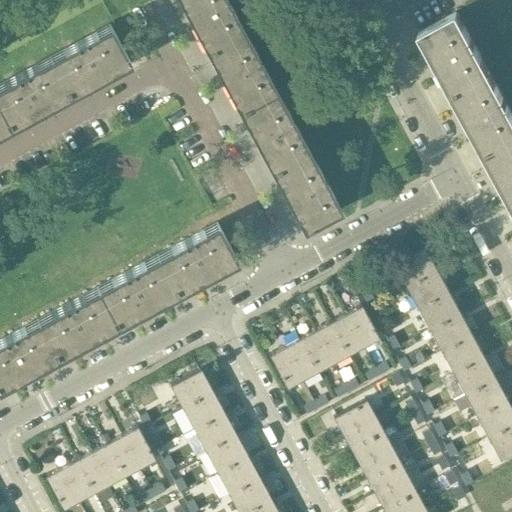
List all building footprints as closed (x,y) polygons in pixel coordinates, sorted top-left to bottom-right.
[(242,28),(226,0),(178,0),(204,48),(242,28)] [(456,11),(436,22),(418,31),(450,91),(488,71),(456,11)] [(109,24),(49,56),(69,94),(129,61),(109,24)] [(274,88),(242,28),(204,48),(229,94),(230,95),(237,108),(274,88)] [(49,56),(0,82),(0,108),(10,126),(21,120),(24,118),(69,94),(49,56)] [(511,135),(511,115),(488,71),(450,91),(483,151),(511,135)] [(307,148),(274,88),(237,108),(269,168),(307,148)] [(0,108),(0,131),(10,126),(0,108)] [(511,135),(483,151),(511,204),(511,135)] [(339,208),(307,148),(269,168),(302,228),(339,208)] [(216,222),(155,254),(175,292),(236,259),(216,222)] [(423,247),(393,263),(405,286),(436,270),(423,247)] [(155,254),(96,287),(116,324),(175,292),(155,254)] [(436,270),(405,286),(417,308),(447,291),(436,270)] [(96,287),(36,319),(56,356),(116,324),(96,287)] [(369,291),(362,295),(368,306),(375,302),(369,291)] [(447,291),(417,308),(428,329),(459,313),(447,291)] [(375,302),(368,306),(373,316),(381,312),(375,302)] [(360,304),(344,312),(362,345),(377,336),(360,304)] [(344,312),(329,320),(346,353),(362,345),(344,312)] [(459,313),(428,329),(440,351),(471,334),(459,313)] [(36,319),(0,338),(0,386),(56,356),(36,319)] [(329,320),(314,328),(332,361),(346,353),(329,320)] [(314,328),(299,337),(316,369),(332,361),(314,328)] [(392,334),(385,338),(391,349),(398,345),(392,334)] [(471,334),(440,351),(451,371),(482,355),(471,334)] [(299,337),(284,345),(301,378),(316,369),(299,337)] [(284,345),(268,353),(286,386),(301,378),(284,345)] [(404,355),(397,359),(402,370),(410,366),(404,355)] [(482,355),(451,371),(463,394),(494,377),(482,355)] [(383,362),(374,367),(378,375),(387,370),(383,362)] [(365,372),(369,380),(378,375),(374,367),(365,372)] [(199,368),(169,384),(181,407),(211,390),(199,368)] [(396,371),(389,375),(395,386),(402,382),(396,371)] [(416,377),(408,381),(414,392),(421,388),(416,377)] [(494,377),(463,394),(475,414),(505,398),(494,377)] [(355,382),(346,387),(350,395),(359,390),(355,382)] [(336,392),(340,398),(341,400),(350,395),(346,387),(336,392)] [(211,390),(181,407),(192,428),(223,411),(211,390)] [(322,395),(314,400),(318,408),(327,403),(322,395)] [(365,398),(332,416),(340,431),(373,413),(365,398)] [(511,410),(505,398),(475,414),(486,435),(511,421),(511,410)] [(411,399),(404,402),(410,413),(417,409),(411,399)] [(427,399),(420,403),(426,414),(433,410),(427,399)] [(304,406),(308,413),(318,408),(314,400),(304,406)] [(234,426),(247,420),(240,405),(227,411),(234,426)] [(417,409),(410,413),(415,424),(423,420),(417,409)] [(223,411),(192,428),(204,449),(234,432),(223,411)] [(146,413),(138,417),(143,426),(151,422),(146,413)] [(373,413),(340,431),(349,446),(381,429),(373,413)] [(439,420),(432,424),(438,435),(445,431),(439,420)] [(511,421),(486,435),(498,458),(511,450),(511,421)] [(136,425),(121,433),(139,466),(154,458),(136,425)] [(241,432),(248,444),(259,437),(251,426),(241,432)] [(381,429),(349,446),(357,461),(389,443),(381,429)] [(427,429),(420,433),(426,443),(433,439),(427,429)] [(246,454),(234,432),(204,449),(215,470),(246,454)] [(121,433),(106,441),(123,474),(139,466),(121,433)] [(155,433),(149,437),(155,448),(162,445),(155,433)] [(433,439),(426,443),(432,454),(439,450),(433,439)] [(106,441),(90,450),(108,482),(123,474),(106,441)] [(450,441),(443,445),(449,456),(456,452),(450,441)] [(389,443),(357,461),(366,478),(398,460),(389,443)] [(90,450),(74,458),(92,491),(108,482),(90,450)] [(257,475),(246,454),(215,470),(227,492),(257,475)] [(442,454),(434,458),(440,469),(447,465),(442,454)] [(168,455),(161,459),(167,470),(174,466),(168,455)] [(74,458),(59,466),(77,499),(92,491),(74,458)] [(398,460),(366,478),(373,492),(406,474),(398,460)] [(59,466),(44,475),(62,507),(77,499),(59,466)] [(450,470),(442,473),(448,484),(455,480),(450,470)] [(466,470),(459,474),(464,485),(472,481),(466,470)] [(406,474),(373,492),(382,507),(414,490),(406,474)] [(171,478),(177,489),(184,486),(178,475),(171,478)] [(257,475),(227,492),(237,511),(245,511),(270,499),(257,475)] [(161,483),(151,488),(155,496),(165,490),(161,483)] [(458,485),(450,488),(456,499),(463,495),(458,485)] [(139,495),(143,502),(155,496),(151,488),(139,495)] [(414,490),(382,507),(384,511),(409,511),(423,505),(414,490)] [(165,498),(170,508),(178,503),(173,493),(165,498)] [(192,498),(185,502),(190,511),(197,507),(192,498)] [(277,511),(270,499),(245,511),(277,511)]
